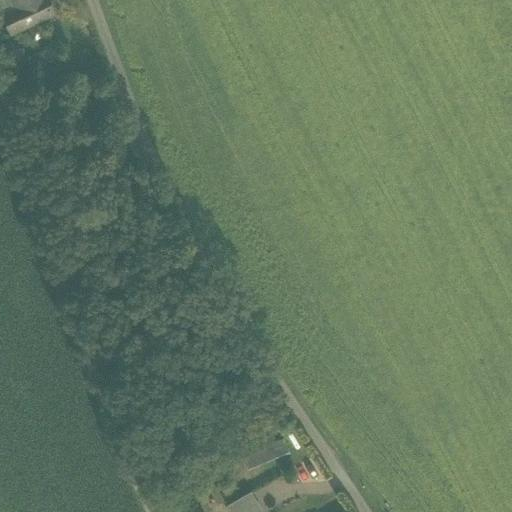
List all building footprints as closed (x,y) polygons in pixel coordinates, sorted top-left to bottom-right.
[(15,9),(10,0),(0,0),(0,13),(1,16),(15,9)] [(10,0),(15,9),(1,16),(9,34),(55,13),(49,0),(10,0)] [(283,439),(242,457),(247,470),(289,451),(283,439)] [(247,470),(242,457),(227,464),(238,487),(252,481),(247,470)] [(246,489),(226,501),(233,511),(255,511),(259,510),(246,489)]
